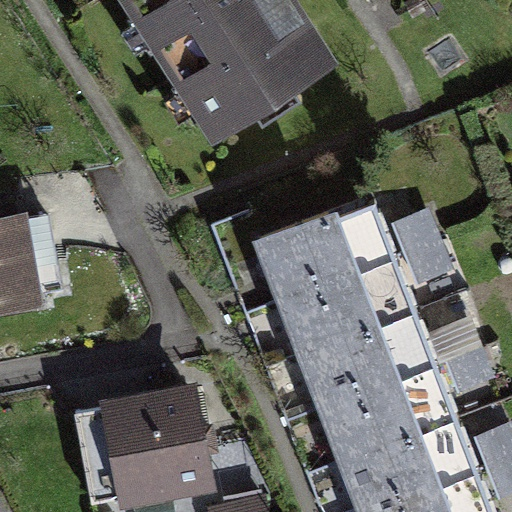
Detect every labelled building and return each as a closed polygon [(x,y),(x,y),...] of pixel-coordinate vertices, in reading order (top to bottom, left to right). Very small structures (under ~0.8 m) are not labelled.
[(319,0),(131,0),(204,123),(344,42),(319,0)] [(504,511),(400,207),(276,249),(285,274),(299,316),(319,373),(338,431),(355,478),(366,511),(504,511)] [(326,511),(363,511),(256,209),(223,221),(326,511)] [(36,217),(0,222),(0,319),(50,312),(36,217)] [(81,381),(90,496),(114,494),(106,379),(81,381)] [(211,395),(111,410),(126,507),(226,492),(211,395)]
